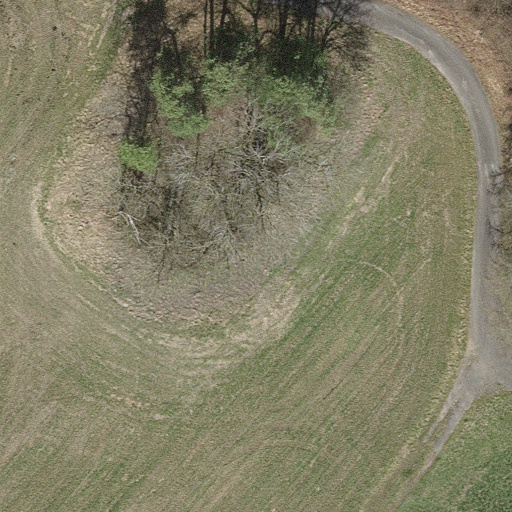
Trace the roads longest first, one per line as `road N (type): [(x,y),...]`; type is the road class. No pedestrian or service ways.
road 1 (track): [(511,360),(491,328),(492,158),(473,93),(446,56),(410,29),(315,0)]
road 2 (track): [(497,347),(379,511)]
